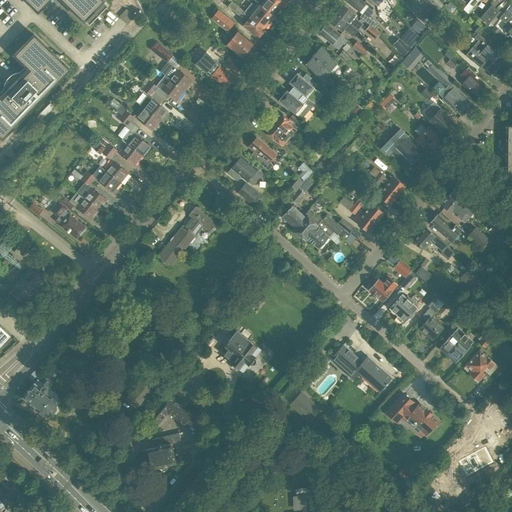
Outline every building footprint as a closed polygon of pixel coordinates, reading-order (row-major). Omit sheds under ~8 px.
[(109,5),(103,0),(27,0),(39,10),(48,0),(64,0),(90,25),(109,5)] [(254,0),(275,16),(282,7),(273,0),(254,0)] [(367,2),(365,4),(360,0),(346,0),(346,1),(359,12),(360,11),(363,13),(360,16),(366,21),(368,17),(369,18),(373,12),(372,11),(374,8),(367,2)] [(426,0),(437,12),(444,5),(441,2),(442,1),(441,0),(426,0)] [(463,9),(468,4),(463,0),(452,0),(453,0),(463,9)] [(470,0),(468,4),(463,9),(469,13),(479,0),(483,0),(486,2),(487,0),(470,0)] [(162,17),(172,10),(165,1),(155,7),(162,17)] [(266,29),(265,28),(251,16),(232,1),(228,6),(247,21),(243,26),(258,38),(266,29)] [(359,30),(363,24),(355,17),(356,15),(343,4),(336,12),(358,30),(359,30)] [(489,24),(500,11),(491,4),(480,17),(489,24)] [(258,8),(251,16),(265,28),(272,19),(258,8)] [(127,24),(134,17),(127,9),(120,16),(127,24)] [(511,16),(511,15),(511,13),(507,9),(500,18),(506,23),(511,16)] [(228,31),(234,23),(218,10),(212,18),(228,31)] [(358,30),(336,12),(329,21),(343,32),(344,30),(354,37),(359,30),(358,30)] [(427,27),(417,19),(410,28),(420,35),(427,27)] [(440,34),(445,29),(435,20),(427,29),(437,38),(440,34)] [(345,45),(348,41),(340,35),(341,34),(327,24),(319,34),(335,47),(336,46),(340,49),(344,44),(345,45)] [(375,39),(380,34),(370,25),(365,31),(375,39)] [(242,57),(243,57),(245,56),(247,54),(247,52),(254,43),(238,31),(227,45),(242,57)] [(412,46),(420,38),(420,37),(417,35),(414,32),(406,41),(412,46)] [(0,134),(3,137),(70,69),(35,35),(16,54),(31,69),(25,76),(23,77),(21,77),(19,77),(18,78),(16,79),(15,80),(14,81),(13,82),(12,83),(11,85),(11,86),(10,88),(10,89),(10,90),(9,92),(3,99),(0,96),(0,134)] [(403,56),(410,50),(399,38),(393,44),(403,56)] [(504,71),(480,51),(485,46),(479,40),(466,55),(480,67),(482,65),(498,79),(504,71)] [(363,55),(367,49),(357,41),(353,46),(363,55)] [(167,62),(172,55),(157,42),(151,49),(167,62)] [(487,44),(485,46),(480,51),(504,71),(511,64),(498,54),(487,44)] [(340,66),(321,47),(322,49),(315,57),(313,55),(315,58),(329,71),(332,74),(340,66)] [(220,67),(215,63),(216,62),(207,51),(206,53),(204,56),(202,58),(200,61),(198,62),(195,64),(207,72),(208,71),(213,75),(212,76),(225,87),(233,77),(220,66),(220,67)] [(360,78),(362,77),(357,72),(360,68),(343,51),(338,56),(350,67),(350,68),(360,78)] [(453,69),(461,61),(454,55),(447,63),(453,69)] [(329,71),(315,58),(307,65),(306,64),(322,81),(323,80),(321,79),(329,71)] [(178,86),(185,91),(192,81),(177,69),(176,69),(168,63),(161,72),(165,75),(169,78),(178,86)] [(448,88),(454,82),(433,63),(428,68),(448,88)] [(355,84),(360,78),(350,68),(344,73),(355,84)] [(475,96),(484,86),(466,69),(460,75),(466,80),(462,84),(475,96)] [(312,101),(320,91),(315,89),(314,87),(314,86),(297,72),(289,82),(294,86),(306,96),(312,101)] [(169,78),(165,75),(158,85),(177,100),(185,91),(178,86),(169,78)] [(143,82),(144,83),(155,92),(158,87),(146,78),(143,82)] [(140,104),(141,105),(161,121),(168,111),(152,99),(152,96),(155,92),(144,83),(140,87),(149,94),(140,104)] [(306,96),(294,86),(289,92),(287,90),(279,100),(302,119),(315,104),(312,101),(306,96)] [(343,97),(333,88),(328,93),(338,102),(341,99),(343,97)] [(428,100),(433,95),(425,88),(421,93),(428,100)] [(450,92),(447,88),(440,95),(462,115),(471,106),(454,89),(450,92)] [(380,103),(385,109),(396,99),(390,93),(380,103)] [(341,99),(338,102),(344,108),(348,104),(341,99)] [(425,114),(431,119),(444,132),(445,131),(448,131),(450,129),(449,127),(453,123),(444,114),(446,113),(441,108),(441,109),(434,102),(425,112),(425,114)] [(44,125),(58,111),(50,103),(37,117),(44,125)] [(355,118),(363,110),(356,103),(348,111),(355,118)] [(117,110),(123,115),(131,122),(134,118),(126,111),(127,109),(121,104),(117,110)] [(161,121),(141,105),(135,113),(138,116),(137,118),(153,130),(161,121)] [(290,137),(296,130),(290,125),(292,122),(281,112),(272,122),(290,137)] [(131,122),(123,115),(119,119),(127,126),(131,122)] [(282,146),(290,137),(272,122),(264,131),(276,141),(282,146)] [(426,129),(421,124),(415,131),(433,149),(442,140),(429,127),(426,129)] [(134,134),(125,127),(119,135),(123,138),(123,139),(127,143),(143,155),(150,146),(134,134)] [(422,153),(407,138),(408,136),(401,129),(382,148),(389,155),(394,150),(402,158),(400,160),(408,168),(422,153)] [(109,143),(102,138),(99,142),(106,147),(109,143)] [(268,170),(273,164),(267,158),(273,151),(257,138),(251,145),(252,146),(250,148),(254,151),(251,155),(268,170)] [(98,143),(94,149),(101,154),(105,148),(98,143)] [(135,165),(143,155),(127,143),(119,153),(135,165)] [(19,153),(19,152),(23,149),(19,144),(15,149),(19,153)] [(109,144),(106,148),(114,155),(118,151),(109,144)] [(325,156),(329,150),(322,145),(317,150),(325,156)] [(106,148),(103,152),(111,159),(114,155),(106,148)] [(253,185),(263,173),(242,156),(232,168),(248,181),(253,185)] [(121,183),(129,173),(113,160),(105,170),(121,183)] [(307,176),(312,171),(303,163),(299,167),(303,171),(302,171),(307,176)] [(121,183),(105,170),(100,166),(93,175),(96,178),(114,192),(121,183)] [(390,181),(385,177),(385,176),(374,167),(369,172),(375,177),(381,182),(386,186),(398,195),(406,185),(394,176),(390,181)] [(88,171),(84,175),(93,182),(96,178),(93,175),(88,171)] [(303,180),(307,176),(302,171),(298,176),(303,180)] [(85,182),(77,192),(84,197),(100,209),(107,200),(89,186),(93,182),(84,175),(81,179),(85,182)] [(376,188),(381,182),(375,177),(370,184),(376,188)] [(254,205),(261,196),(246,183),(238,192),(254,205)] [(390,205),(398,195),(386,186),(378,196),(390,205)] [(305,193),(299,188),(290,199),(296,203),(305,193)] [(473,208),(471,207),(464,201),(466,199),(454,189),(448,197),(470,217),(476,210),(483,217),(488,211),(478,203),(473,208)] [(70,201),(58,191),(53,197),(58,201),(63,205),(63,204),(69,208),(71,209),(74,205),(92,219),(100,209),(84,197),(77,192),(70,201)] [(355,215),(359,209),(353,204),(354,204),(344,196),(339,202),(355,215)] [(470,217),(448,197),(441,205),(452,214),(454,213),(461,219),(463,222),(466,221),(470,217)] [(359,209),(364,203),(358,199),(354,204),(353,204),(359,209)] [(63,205),(58,201),(51,211),(60,218),(57,221),(61,225),(77,238),(86,227),(66,211),(69,208),(63,204),(63,205)] [(376,222),(384,213),(372,203),(365,213),(376,222)] [(39,216),(43,211),(34,204),(30,208),(39,216)] [(305,215),(304,215),(293,205),(283,217),(294,227),(295,227),(305,215)] [(210,231),(216,223),(195,206),(189,214),(192,217),(204,226),(210,231)] [(307,238),(323,219),(310,208),(304,215),(305,215),(295,227),(294,227),(293,228),(306,239),(307,238)] [(430,223),(452,243),(462,231),(441,212),(438,215),(438,214),(437,215),(437,216),(435,216),(432,219),(433,220),(430,223)] [(369,232),(376,222),(365,213),(357,223),(369,232)] [(338,224),(327,215),(323,219),(307,238),(319,248),(329,236),(328,236),(332,231),(337,235),(343,228),(349,233),(349,232),(338,224)] [(170,268),(204,226),(192,217),(185,226),(183,225),(157,258),(170,268)] [(349,232),(353,228),(343,219),(338,224),(349,232)] [(452,250),(426,227),(415,240),(425,249),(431,241),(442,251),(441,253),(446,257),(452,250)] [(482,247),(489,240),(476,228),(469,235),(482,247)] [(511,243),(511,233),(509,231),(499,242),(507,249),(511,243)] [(37,267),(44,259),(32,249),(25,256),(37,267)] [(484,278),(491,270),(480,260),(473,268),(484,278)] [(406,278),(412,271),(401,261),(395,268),(406,278)] [(422,266),(417,272),(421,277),(427,270),(422,266)] [(473,289),(482,278),(469,267),(460,278),(473,289)] [(25,304),(44,282),(30,269),(10,291),(25,304)] [(406,290),(416,279),(410,274),(400,284),(406,290)] [(397,285),(389,277),(383,284),(379,279),(370,289),(383,301),(397,285)] [(426,304),(431,308),(441,297),(436,292),(426,304)] [(406,297),(403,294),(390,308),(399,315),(415,297),(414,295),(411,298),(408,295),(406,297)] [(412,318),(415,314),(413,312),(418,307),(416,306),(421,301),(415,297),(399,315),(399,316),(397,318),(402,323),(404,320),(406,321),(410,316),(412,318)] [(441,297),(431,308),(436,312),(446,301),(441,297)] [(458,304),(454,309),(458,313),(463,308),(458,304)] [(433,340),(443,328),(431,317),(420,328),(433,340)] [(0,347),(12,335),(0,323),(0,347)] [(455,323),(447,331),(450,334),(457,325),(455,323)] [(489,332),(484,327),(477,336),(481,340),(489,332)] [(448,353),(462,337),(465,334),(458,328),(441,347),(448,353)] [(237,330),(235,329),(232,332),(234,334),(232,336),(229,333),(222,343),(229,349),(225,355),(232,360),(231,362),(244,373),(249,368),(248,367),(250,364),(252,365),(255,365),(257,362),(256,359),(255,358),(261,349),(258,346),(237,330)] [(491,329),(489,332),(481,340),(480,342),(486,347),(497,334),(491,329)] [(456,361),(471,345),(474,342),(465,334),(462,337),(448,353),(456,361)] [(357,369),(360,365),(351,356),(353,354),(343,345),(344,345),(343,345),(330,360),(340,369),(342,366),(347,371),(345,373),(349,378),(357,369)] [(480,379),(486,372),(490,375),(498,366),(480,350),(466,365),(473,371),(471,374),(476,379),(480,379)] [(391,378),(368,357),(367,356),(360,365),(357,369),(381,390),(391,378),(391,377),(391,378)] [(318,364),(319,364),(312,372),(316,376),(323,368),(329,361),(324,357),(318,364)] [(31,375),(29,378),(32,381),(37,376),(33,372),(31,375)] [(52,384),(48,381),(50,379),(47,377),(43,383),(38,379),(35,382),(24,396),(41,411),(42,412),(47,414),(53,412),(56,408),(56,403),(54,398),(52,397),(53,397),(46,392),(52,384)] [(191,389),(177,377),(168,388),(174,393),(178,388),(186,395),(191,389)] [(137,408),(152,389),(141,380),(126,399),(126,400),(126,399),(136,407),(136,408),(137,408)] [(197,416),(165,395),(148,415),(159,424),(168,413),(189,427),(190,427),(195,430),(202,420),(197,417),(197,416)] [(308,422),(316,413),(297,396),(289,406),(308,422)] [(426,409),(419,403),(416,407),(412,403),(407,409),(397,401),(386,412),(397,422),(404,414),(413,422),(412,423),(415,425),(415,424),(426,434),(439,420),(432,414),(427,409),(426,409)] [(176,461),(172,444),(182,441),(180,433),(153,439),(154,447),(141,450),(146,469),(151,468),(152,468),(159,466),(160,469),(163,472),(167,471),(169,467),(168,464),(175,462),(175,463),(176,462),(176,461)] [(482,443),(453,453),(458,470),(488,460),(482,443)] [(397,475),(404,481),(413,471),(406,465),(397,475)] [(364,501),(376,492),(373,488),(361,497),(364,501)] [(325,511),(315,511),(315,507),(322,506),(321,496),(315,496),(308,496),(302,496),(296,498),(296,508),(303,508),(303,511),(328,511),(325,511)] [(391,511),(387,511),(376,498),(368,505),(374,511),(401,511),(398,507),(391,511)] [(0,511),(11,511),(6,506),(5,506),(5,503),(1,499),(0,499),(0,511)]
